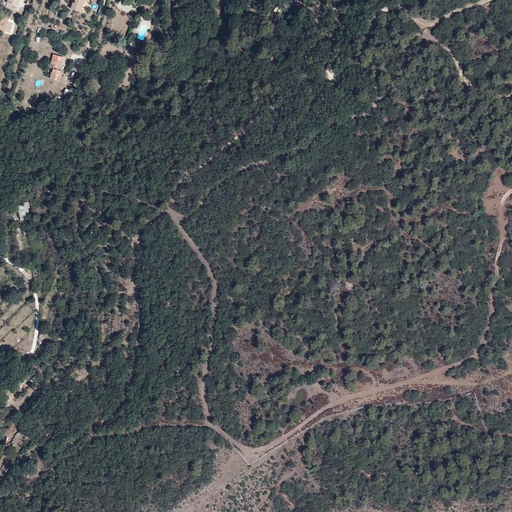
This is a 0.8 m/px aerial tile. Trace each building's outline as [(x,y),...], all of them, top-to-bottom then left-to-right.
[(78,0),(77,0),(72,0),(69,11),(78,14),(83,2),(93,1),(93,0),(78,0)] [(58,60),(59,56),(50,53),(47,60),(51,61),(49,66),(50,66),(50,69),(48,69),(46,76),(56,78),(58,73),(57,72),(58,68),(57,67),(59,61),(58,60)] [(51,116),(47,112),(42,118),(46,121),(51,116)] [(27,203),(17,205),(20,221),(30,220),(27,203)] [(24,436),(19,432),(14,437),(16,439),(18,441),(24,436)] [(12,448),(18,441),(16,439),(13,443),(12,442),(9,444),(10,445),(12,448)]
